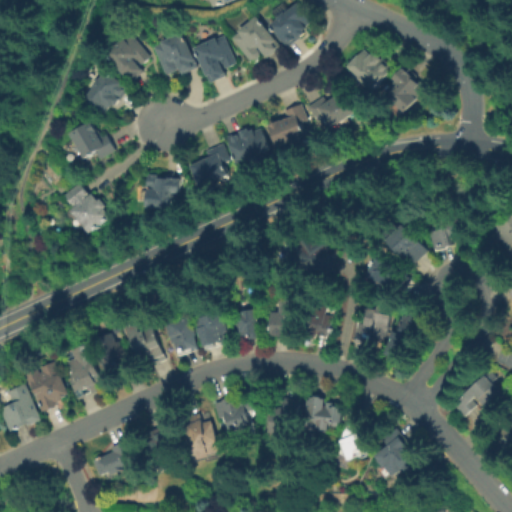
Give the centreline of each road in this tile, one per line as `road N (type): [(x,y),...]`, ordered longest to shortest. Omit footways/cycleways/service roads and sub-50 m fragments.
road 1 (residential): [(0,468),(203,375),(254,363),(317,364),(407,400),(510,511)]
road 2 (tertiary): [(511,153),(469,145),(380,153),(36,308)]
road 3 (residential): [(421,413),(489,323),(481,277),(457,268),(440,278),(449,333),(407,400)]
road 4 (residential): [(357,8),(326,51),(289,79),(206,116),(162,123)]
road 5 (residential): [(469,145),(471,106),(458,66),(443,50),(357,8)]
